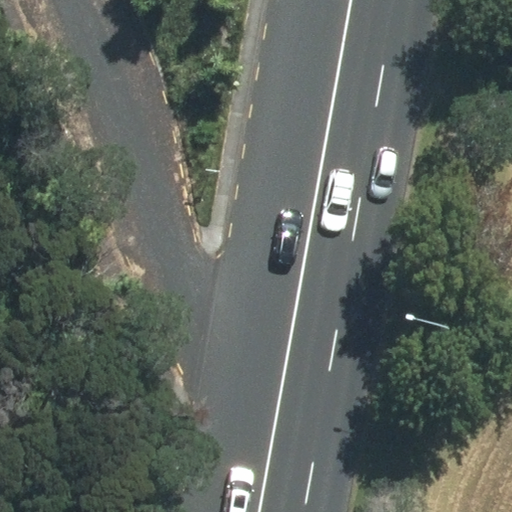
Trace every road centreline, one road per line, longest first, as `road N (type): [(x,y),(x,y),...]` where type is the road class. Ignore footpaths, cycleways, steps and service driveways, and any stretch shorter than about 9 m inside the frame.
road 1 (residential): [(257,511),(76,0)]
road 2 (primary): [(355,0),(263,511)]
